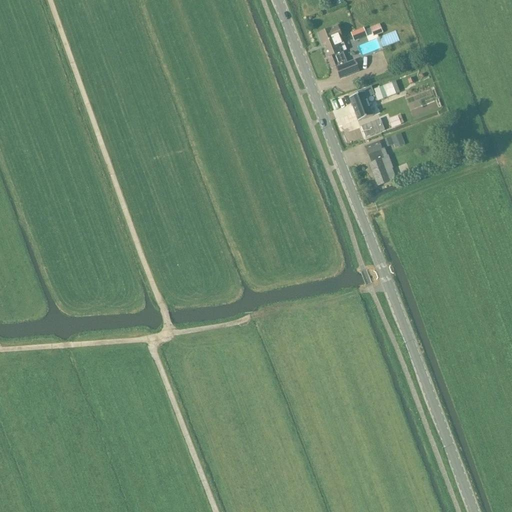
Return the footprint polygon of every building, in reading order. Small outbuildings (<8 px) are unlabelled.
[(379,25),(374,27),(377,36),(382,33),(379,25)] [(330,29),(319,34),(332,67),(335,66),(340,79),(359,71),(354,60),(346,63),(342,52),(340,53),(337,46),(342,45),(339,38),(341,37),(337,27),(330,29)] [(356,32),(351,34),(354,42),(366,37),(364,31),(363,29),(356,32)] [(362,55),(383,48),(379,37),(358,44),(362,55)] [(406,84),(401,86),(409,111),(436,102),(426,73),(404,81),(406,84)] [(395,95),(400,93),(395,82),(391,84),(395,95)] [(383,99),(387,98),(383,87),(379,88),(383,99)] [(356,96),(349,98),(349,99),(358,121),(358,122),(373,116),(372,116),(366,98),(373,95),(370,88),(355,93),(356,96)] [(398,117),(392,119),(395,127),(401,125),(400,125),(398,117)] [(380,119),(361,127),(365,138),(384,131),(380,119)] [(400,134),(391,138),(393,144),(394,148),(404,145),(400,134)] [(391,138),(385,140),(387,146),(393,144),(391,138)] [(365,147),(371,164),(369,164),(377,186),(396,179),(392,170),(393,169),(388,156),(387,156),(384,149),(382,150),(379,142),(365,147)]
